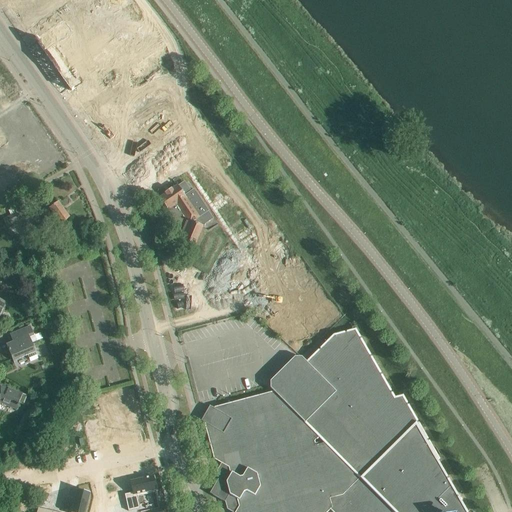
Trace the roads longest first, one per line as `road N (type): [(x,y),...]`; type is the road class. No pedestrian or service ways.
road 1 (secondary): [(511,450),(396,284),(165,0)]
road 2 (residential): [(175,447),(118,218),(90,161),(0,30)]
